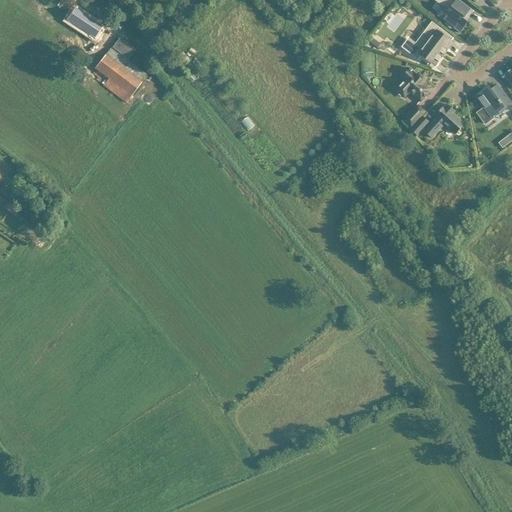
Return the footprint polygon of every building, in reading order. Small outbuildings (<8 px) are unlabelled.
[(441,0),(440,2),(446,6),(438,16),(446,22),(445,24),(444,24),(451,30),(452,29),(451,29),(453,28),(460,33),(468,22),(463,19),(465,17),(471,9),(458,0),(441,0)] [(66,21),(75,26),(95,39),(103,27),(75,8),(66,21)] [(151,25),(158,34),(172,24),(165,14),(151,25)] [(449,48),(447,47),(454,38),(433,22),(432,24),(426,31),(428,33),(428,34),(432,37),(423,50),(413,42),(409,40),(404,47),(402,48),(418,60),(421,56),(430,62),(432,64),(433,63),(436,65),(449,48)] [(374,39),(371,43),(379,49),(381,45),(374,39)] [(103,86),(126,103),(149,72),(136,62),(134,65),(111,47),(94,69),(108,80),(103,86)] [(427,96),(433,89),(425,82),(426,80),(419,74),(418,76),(412,71),(413,70),(411,69),(410,70),(410,69),(409,69),(408,69),(408,68),(407,68),(406,68),(405,69),(404,69),(403,69),(403,70),(402,71),(402,72),(402,73),(402,74),(402,75),(402,76),(403,77),(407,80),(403,85),(421,101),(426,96),(427,96)] [(476,97),(485,108),(478,113),(477,113),(486,124),(494,118),(492,116),(498,112),(500,114),(511,104),(498,86),(497,86),(497,87),(487,94),(484,91),(476,97)] [(418,106),(405,121),(412,127),(425,112),(418,106)] [(438,118),(425,132),(432,138),(444,124),(456,135),(465,125),(453,114),(455,112),(448,106),(446,108),(445,107),(436,116),(438,118)] [(429,123),(423,118),(412,130),(417,135),(429,123)] [(8,203),(4,208),(14,217),(19,211),(8,203)]
